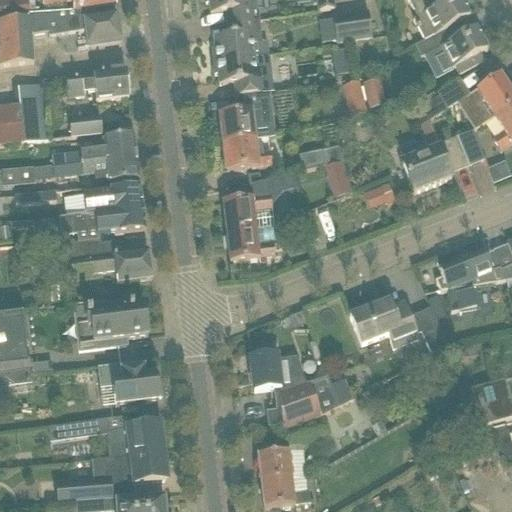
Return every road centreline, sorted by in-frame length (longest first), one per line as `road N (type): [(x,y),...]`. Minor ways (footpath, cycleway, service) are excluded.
road 1 (residential): [(189,315),(275,299),(511,207)]
road 2 (unclassified): [(189,315),(151,0)]
road 3 (unclassified): [(213,511),(189,315)]
